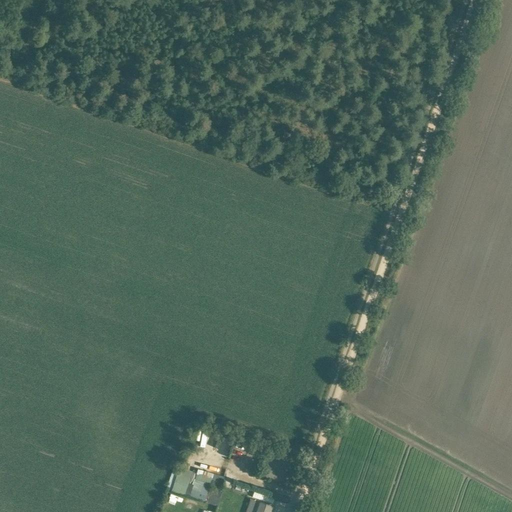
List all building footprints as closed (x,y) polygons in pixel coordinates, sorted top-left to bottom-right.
[(183,494),(192,471),(178,466),(170,489),(183,494)] [(208,482),(221,484),(223,477),(210,474),(208,482)] [(217,506),(223,489),(212,485),(206,502),(217,506)] [(181,509),(191,511),(193,501),(184,498),(181,509)] [(251,499),(246,511),(271,511),(274,507),(251,499)]
